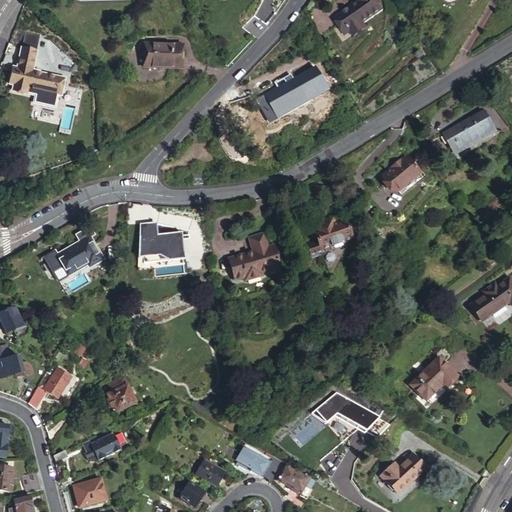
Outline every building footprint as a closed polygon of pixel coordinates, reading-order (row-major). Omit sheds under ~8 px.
[(356,0),(334,15),(339,23),(345,19),(350,27),(355,34),(365,27),(361,21),(384,7),(379,0),(356,0)] [(345,19),(339,23),(344,31),(350,27),(345,19)] [(146,44),(145,67),(182,68),(183,44),(146,44)] [(12,67),(9,85),(14,86),(13,91),(23,93),(23,87),(61,94),(64,77),(32,71),(36,50),(20,47),(17,68),(12,67)] [(314,68),(278,88),(289,109),(325,88),(314,68)] [(483,113),(444,133),(449,143),(452,141),(458,152),(494,134),(483,113)] [(452,141),(449,143),(455,154),(458,152),(452,141)] [(407,156),(383,175),(396,192),(420,174),(407,156)] [(193,174),(193,183),(204,183),(203,174),(193,174)] [(332,216),(324,219),(327,229),(336,226),(332,216)] [(327,229),(324,219),(310,224),(321,254),(352,243),(346,222),(336,226),(327,229)] [(156,225),(140,226),(139,258),(159,257),(168,262),(183,261),(180,235),(156,237),(156,225)] [(259,276),(259,274),(258,272),(276,267),(270,247),(267,248),(263,233),(248,238),(253,256),(241,259),(240,255),(229,258),(233,279),(244,276),(245,279),(259,276)] [(89,237),(59,255),(69,273),(91,260),(93,263),(101,257),(89,237)] [(480,321),(506,303),(509,301),(511,305),(511,284),(507,278),(493,288),(490,283),(480,291),(484,295),(469,305),(480,321)] [(0,314),(0,325),(4,336),(21,329),(13,309),(0,314)] [(0,349),(0,378),(23,374),(19,357),(10,360),(7,348),(0,349)] [(443,353),(413,379),(427,395),(449,376),(451,380),(460,372),(443,353)] [(46,390),(46,391),(58,398),(72,376),(58,368),(46,390)] [(120,378),(103,386),(106,392),(103,393),(106,399),(104,400),(107,406),(109,405),(111,410),(131,402),(120,378)] [(38,386),(31,399),(39,403),(46,391),(46,390),(38,386)] [(113,429),(91,439),(91,440),(98,455),(120,445),(119,442),(114,431),(113,429)] [(114,431),(119,442),(122,441),(122,442),(123,442),(124,441),(125,440),(126,439),(126,438),(126,437),(127,436),(126,435),(126,434),(126,432),(125,431),(124,430),(123,429),(121,429),(119,429),(118,429),(117,429),(117,430),(114,431)] [(91,439),(89,436),(82,439),(86,448),(90,446),(88,442),(91,440),(91,439)] [(98,455),(91,440),(88,442),(90,446),(86,448),(88,453),(89,454),(90,455),(91,456),(93,457),(95,457),(98,455)] [(63,445),(52,450),(53,454),(54,459),(66,455),(66,452),(63,445)] [(249,472),(260,477),(262,477),(263,476),(271,461),(246,448),(236,466),(249,473),(249,472)] [(394,488),(424,463),(411,449),(396,462),(392,456),(378,468),(394,488)] [(204,460),(195,475),(216,487),(225,471),(204,460)] [(280,466),(271,461),(263,476),(272,481),(280,466)] [(277,483),(300,496),(302,491),(307,494),(313,483),(285,468),(277,483)] [(13,471),(0,469),(0,491),(11,493),(13,471)] [(101,481),(75,488),(80,510),(107,503),(101,481)] [(185,485),(176,502),(183,506),(184,505),(187,506),(188,504),(195,508),(198,503),(200,504),(204,497),(191,490),(192,489),(185,485)] [(31,498),(15,502),(17,511),(30,511),(33,510),(31,498)]
